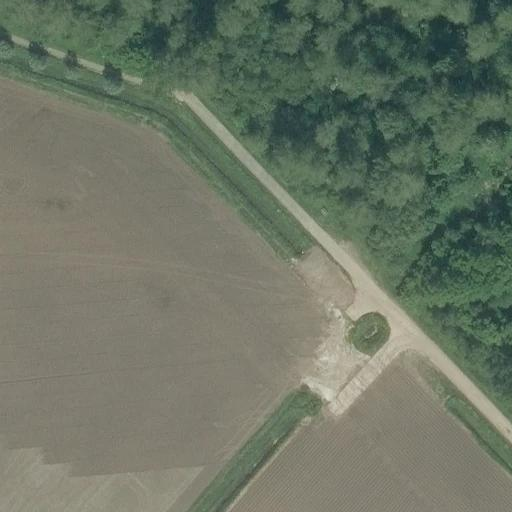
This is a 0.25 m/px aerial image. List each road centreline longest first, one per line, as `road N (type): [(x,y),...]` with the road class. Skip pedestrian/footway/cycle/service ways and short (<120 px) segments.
road 1 (track): [(186,97),(511,432)]
road 2 (track): [(373,288),(183,511)]
